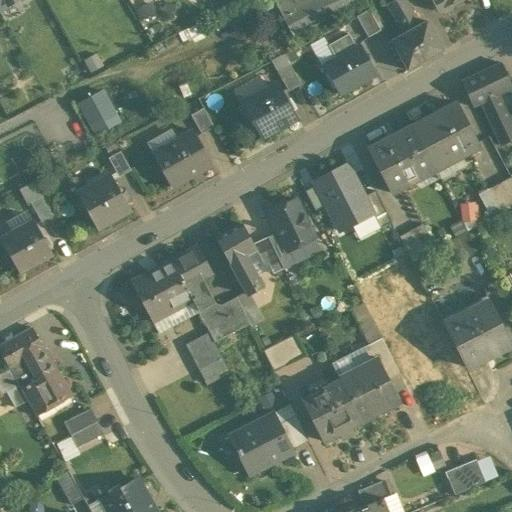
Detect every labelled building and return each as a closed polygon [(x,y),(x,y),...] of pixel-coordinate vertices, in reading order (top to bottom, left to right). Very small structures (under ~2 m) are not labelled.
[(0,0),(0,10),(18,0),(0,0)] [(274,0),(293,36),(362,0),(274,0)] [(394,0),(386,4),(403,34),(420,25),(406,0),(394,0)] [(433,0),(438,9),(445,11),(464,0),(433,0)] [(378,31),(367,10),(355,17),(366,38),(378,31)] [(403,34),(391,41),(407,70),(443,50),(427,21),(403,34)] [(347,34),(327,45),(335,59),(355,48),(347,34)] [(335,59),(327,45),(316,52),(324,66),(335,59)] [(335,59),(324,66),(340,94),(358,84),(357,83),(375,73),(359,46),(355,48),(335,59)] [(511,86),(501,63),(461,81),(474,107),(481,103),(502,146),(511,141),(511,121),(510,117),(499,94),(511,88),(511,86)] [(298,84),(288,65),(275,72),(286,91),(298,84)] [(295,119),(276,85),(275,86),(277,90),(244,108),(242,104),(241,105),(260,139),(279,128),(295,119)] [(101,90),(78,103),(96,134),(118,121),(101,90)] [(457,103),(412,127),(434,169),(480,146),(457,103)] [(202,109),(189,116),(200,136),(213,129),(202,109)] [(412,127),(369,149),(391,192),(434,169),(412,127)] [(151,154),(176,140),(171,131),(146,144),(151,154)] [(193,133),(177,142),(176,140),(151,154),(170,188),(187,179),(186,176),(210,163),(193,133)] [(120,152),(108,158),(118,178),(130,171),(120,152)] [(342,163),(314,182),(336,216),(364,197),(342,163)] [(113,181),(80,198),(78,194),(78,195),(82,202),(87,212),(97,230),(130,211),(112,176),(111,177),(113,181)] [(511,207),(511,178),(511,176),(488,189),(501,213),(511,207)] [(29,202),(42,195),(35,183),(22,190),(29,202)] [(42,195),(29,202),(40,222),(53,216),(42,195)] [(372,208),(364,197),(336,216),(344,227),(372,208)] [(304,216),(295,199),(284,205),(282,201),(273,206),(274,208),(272,215),(270,216),(278,232),(287,251),(288,250),(308,240),(311,231),(310,228),(311,223),(308,217),(304,216)] [(462,221),(478,218),(475,200),(459,202),(462,221)] [(79,217),(87,212),(82,202),(73,206),(79,217)] [(15,237),(34,227),(32,224),(26,213),(8,224),(15,237)] [(15,237),(3,244),(2,241),(0,242),(18,273),(52,255),(34,223),(32,224),(34,227),(15,237)] [(253,244),(241,223),(216,237),(246,291),(246,292),(247,294),(262,286),(246,256),(256,251),(256,250),(253,244)] [(435,246),(423,224),(399,237),(411,259),(435,246)] [(287,251),(278,232),(267,237),(283,269),(295,263),(288,250),(287,251)] [(467,232),(447,243),(457,263),(477,252),(467,232)] [(267,237),(253,244),(256,250),(256,251),(264,264),(269,265),(273,274),(283,269),(267,237)] [(198,248),(173,262),(187,288),(201,281),(212,275),(198,248)] [(173,262),(132,284),(152,320),(192,298),(187,288),(173,262)] [(201,281),(187,288),(192,298),(197,309),(212,302),(201,281)] [(247,294),(246,292),(236,297),(250,324),(261,318),(247,294)] [(250,324),(236,297),(220,305),(234,332),(250,324)] [(158,332),(197,309),(192,298),(152,320),(158,332)] [(234,332),(220,305),(212,302),(197,309),(209,332),(214,342),(234,332)] [(489,302),(444,325),(466,368),(511,345),(489,302)] [(466,368),(444,325),(401,347),(423,390),(466,368)] [(55,371),(43,350),(44,349),(32,327),(0,345),(0,351),(10,369),(28,400),(27,401),(36,416),(37,415),(70,396),(56,370),(55,371)] [(209,332),(186,344),(199,370),(222,358),(214,342),(209,332)] [(296,334),(263,350),(274,372),(307,355),(296,334)] [(399,373),(381,339),(364,348),(371,361),(377,358),(388,379),(399,373)] [(371,361),(364,348),(333,365),(339,378),(371,361)] [(229,371),(222,358),(199,370),(206,384),(229,371)] [(371,361),(339,378),(341,381),(361,422),(400,403),(388,379),(377,358),(371,361)] [(10,369),(0,374),(0,392),(1,394),(6,392),(15,407),(27,401),(28,400),(10,369)] [(341,381),(302,400),(323,442),(339,433),(342,439),(353,433),(350,428),(361,422),(341,381)] [(91,408),(64,422),(70,435),(97,421),(91,408)] [(275,412),(224,438),(225,440),(233,436),(239,449),(237,450),(240,455),(242,454),(251,473),(248,474),(249,476),(295,452),(293,448),(280,423),(275,412)] [(296,415),(280,423),(293,448),(309,440),(296,415)] [(97,421),(70,435),(77,447),(104,433),(97,421)] [(415,455),(422,474),(444,465),(437,447),(415,455)] [(476,459),(444,472),(454,495),(485,482),(476,459)] [(83,498),(68,471),(56,477),(71,505),(83,498)] [(157,511),(138,479),(102,500),(108,511),(157,511)] [(383,481),(358,491),(363,505),(382,497),(383,498),(389,495),(383,481)] [(363,505),(359,507),(360,511),(401,511),(394,494),(389,495),(383,498),(382,497),(363,505)] [(91,511),(108,511),(102,500),(89,507),(91,511)]
